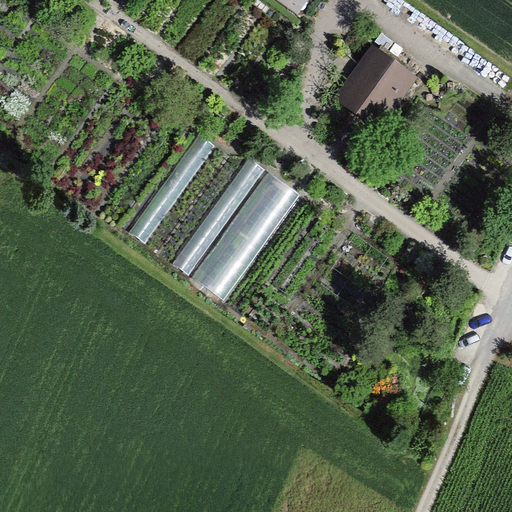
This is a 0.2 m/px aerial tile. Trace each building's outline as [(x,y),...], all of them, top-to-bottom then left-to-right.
[(310,0),(309,0),(275,0),(298,16),(310,0)] [(350,91),(342,102),(374,126),(410,77),(378,53),(366,69),(350,91)] [(350,91),(366,69),(349,57),(333,79),(350,91)] [(131,231),(147,243),(217,147),(201,135),(131,231)] [(250,157),(174,263),(228,301),(303,195),(250,157)] [(388,258),(356,235),(321,284),(354,307),(388,258)]
